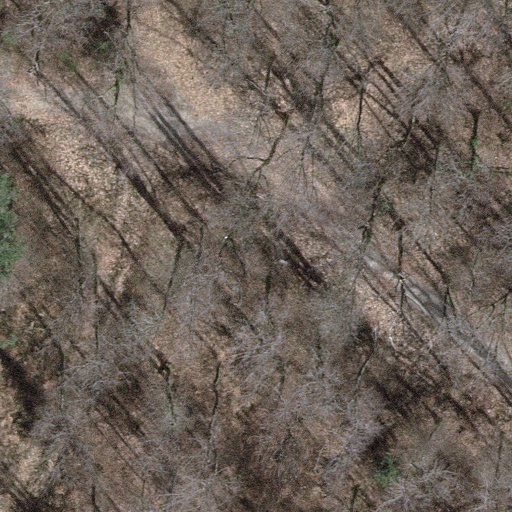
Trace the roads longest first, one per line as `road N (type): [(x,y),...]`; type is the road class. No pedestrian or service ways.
road 1 (track): [(141,108),(317,213),(511,388)]
road 2 (track): [(0,94),(141,108),(147,0)]
